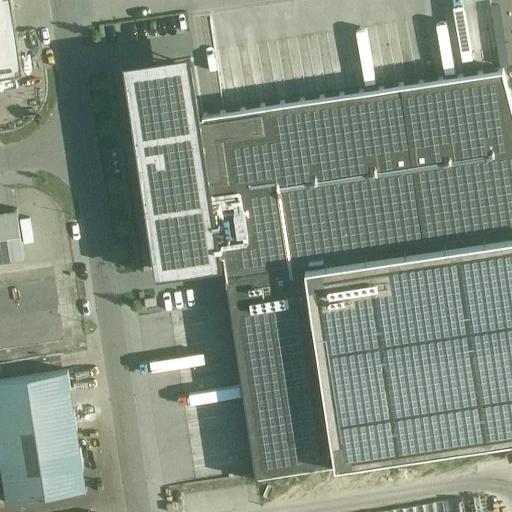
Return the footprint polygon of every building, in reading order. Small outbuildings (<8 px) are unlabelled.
[(0,0),(0,72),(23,69),(18,36),(12,0),(0,0)] [(191,49),(124,59),(131,108),(155,264),(156,273),(223,263),(222,254),(222,253),(224,253),(227,276),(440,244),(511,233),(511,100),(503,68),(203,113),(203,115),(201,115),(198,98),(191,49)] [(417,55),(395,58),(397,69),(418,66),(417,55)] [(0,260),(24,257),(17,208),(0,210),(0,260)] [(511,233),(440,244),(227,276),(231,302),(257,473),(259,473),(472,441),(511,435),(511,233)] [(0,451),(8,500),(87,488),(68,369),(0,379),(0,451)]
